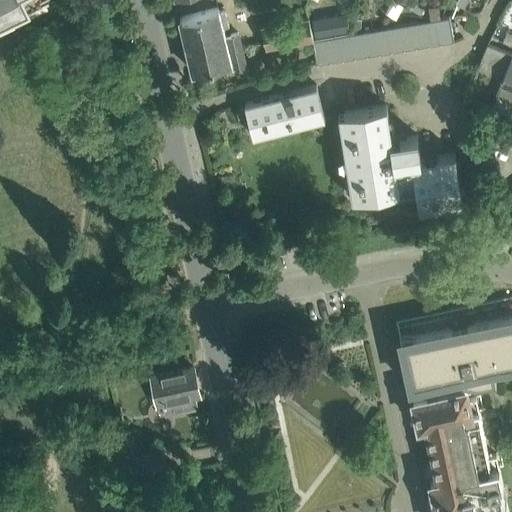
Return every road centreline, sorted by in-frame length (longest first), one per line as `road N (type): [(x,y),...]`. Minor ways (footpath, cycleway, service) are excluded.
road 1 (residential): [(168,117),(308,75),(453,50)]
road 2 (residential): [(415,511),(362,275)]
road 3 (residential): [(255,511),(210,304)]
road 4 (residential): [(210,304),(168,117)]
road 5 (residential): [(362,275),(210,304)]
road 6 (residential): [(493,269),(436,264),(362,275)]
